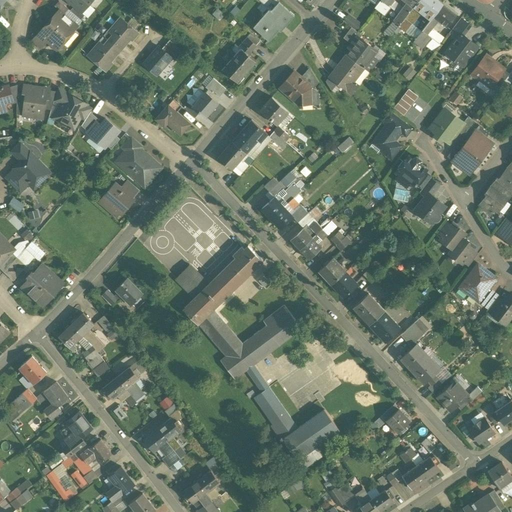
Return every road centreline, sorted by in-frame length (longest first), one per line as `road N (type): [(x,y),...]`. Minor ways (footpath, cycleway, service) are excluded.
road 1 (residential): [(477,466),(188,162)]
road 2 (residential): [(188,162),(34,332)]
road 3 (residential): [(174,511),(34,332)]
road 4 (residential): [(312,23),(188,162)]
